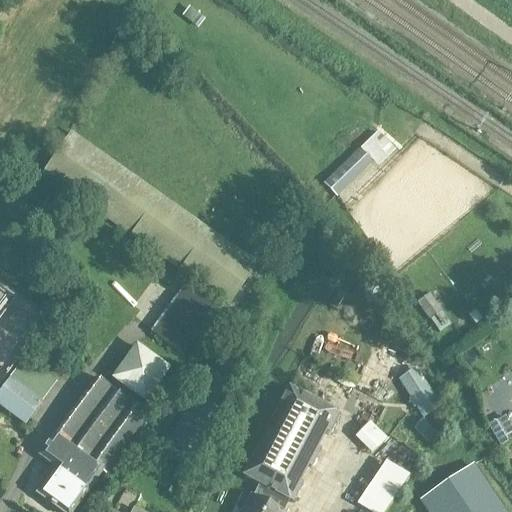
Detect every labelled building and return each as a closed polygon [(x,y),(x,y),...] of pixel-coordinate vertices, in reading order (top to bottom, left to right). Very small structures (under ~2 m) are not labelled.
[(43,174),(230,305),(256,268),(69,136),(43,174)] [(359,150),(324,184),(336,197),(371,163),(359,150)] [(0,276),(0,316),(19,291),(0,276)] [(166,370),(135,348),(112,379),(144,401),(166,370)] [(94,378),(38,457),(54,469),(36,495),(59,511),(72,511),(86,492),(92,496),(149,417),(94,378)] [(41,403),(9,380),(0,391),(0,409),(24,427),(41,403)] [(195,474),(232,412),(198,391),(160,453),(195,474)] [(283,511),(289,503),(292,505),(302,486),(299,484),(308,469),(311,470),(321,452),(318,450),(326,434),(329,436),(339,417),(290,391),(243,478),(260,487),(254,498),(251,497),(242,511),(283,511)] [(502,511),(471,467),(420,501),(427,511),(502,511)]
